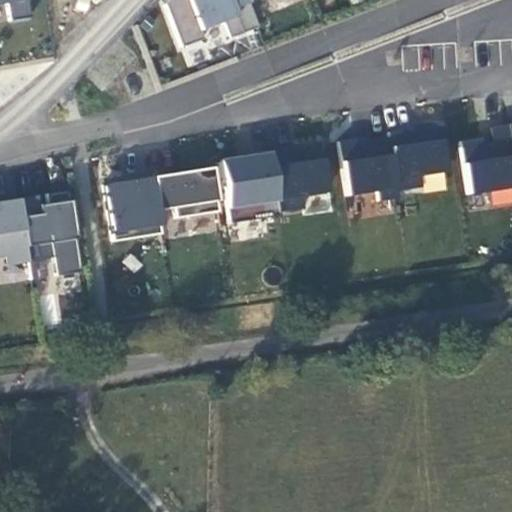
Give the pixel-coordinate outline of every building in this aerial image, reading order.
[(0,0),(0,5),(4,5),(7,22),(28,18),(24,0),(0,0)] [(227,39),(256,28),(244,0),(167,0),(163,5),(180,48),(202,39),(198,31),(221,22),(227,39)] [(511,164),(506,125),(489,128),(491,142),(480,144),(479,139),(458,142),(466,195),(511,187),(511,164)] [(402,132),(386,134),(395,193),(420,189),(418,177),(443,174),(436,129),(413,132),(413,137),(404,139),(402,132)] [(334,191),(327,144),(267,153),(277,212),(306,207),(304,196),(334,191)] [(277,212),(267,153),(218,160),(228,223),(277,216),(277,212)] [(216,212),(209,169),(150,178),(155,211),(171,209),(173,219),(216,212)] [(155,211),(150,178),(101,185),(108,234),(109,234),(110,242),(159,235),(155,211)] [(27,263),(17,199),(0,201),(0,256),(3,256),(4,266),(27,263)] [(46,325),(60,323),(56,295),(43,296),(46,325)]
